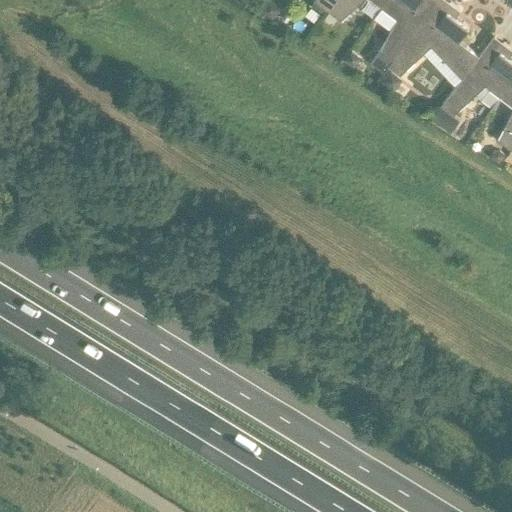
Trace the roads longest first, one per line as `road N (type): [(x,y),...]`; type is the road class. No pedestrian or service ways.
road 1 (motorway): [(431,511),(0,247)]
road 2 (motorway): [(0,302),(340,511)]
road 3 (unclassified): [(165,511),(0,409)]
